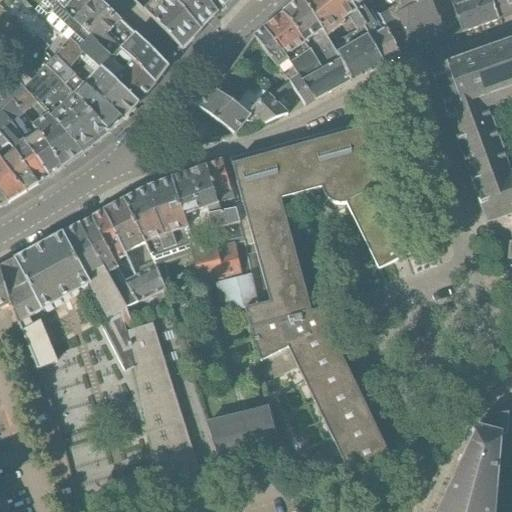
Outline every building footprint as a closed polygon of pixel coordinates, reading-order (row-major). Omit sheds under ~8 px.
[(73,42),(80,49),(99,65),(110,54),(98,41),(92,36),(55,0),(47,0),(35,12),(63,38),(70,44),(73,42)] [(123,52),(137,38),(122,23),(97,0),(55,0),(92,36),(98,41),(105,34),(123,52)] [(183,52),(202,32),(174,0),(154,0),(143,12),(183,52)] [(174,0),(202,32),(218,14),(206,0),(174,0)] [(206,0),(218,14),(232,0),(206,0)] [(300,0),(283,14),(306,46),(324,33),(302,0),(300,0)] [(347,23),(356,37),(366,31),(347,0),(302,0),(324,33),(328,40),(331,37),(347,24),(346,23),(347,23)] [(383,26),(379,17),(367,3),(365,0),(347,0),(366,31),(367,33),(383,26)] [(400,15),(396,8),(379,17),(401,59),(443,42),(447,40),(432,0),(431,0),(420,6),(400,15)] [(450,0),(453,9),(454,9),(461,28),(463,34),(500,21),(492,0),(450,0)] [(511,0),(492,0),(500,21),(511,16),(511,0)] [(291,65),(299,59),(310,52),(306,46),(283,14),(274,22),(264,30),(291,65)] [(386,65),(401,59),(383,26),(367,33),(371,40),(386,65)] [(294,71),(291,65),(264,30),(254,39),(284,78),(294,71)] [(306,46),(310,52),(299,59),(291,65),(294,71),(315,103),(334,92),(351,82),(337,56),(330,43),(328,40),(324,33),(306,46)] [(140,104),(156,85),(138,67),(129,75),(118,63),(126,55),(123,52),(105,34),(98,41),(110,54),(99,65),(108,74),(120,86),(140,104)] [(72,68),(60,55),(70,44),(63,38),(49,52),(54,58),(46,66),(111,133),(124,122),(87,83),(72,68)] [(138,67),(156,85),(168,68),(137,38),(123,52),(126,55),(138,67)] [(354,48),(337,56),(351,82),(367,74),(371,73),(386,65),(371,40),(357,46),(354,48)] [(511,41),(432,70),(488,224),(511,215),(511,41)] [(108,74),(99,65),(80,49),(73,42),(70,44),(60,55),(72,68),(87,83),(124,122),(133,112),(140,104),(120,86),(108,74)] [(84,155),(111,133),(46,66),(36,78),(24,89),(26,91),(38,104),(48,116),(84,155)] [(305,108),(315,103),(294,71),(284,78),(291,86),(305,108)] [(8,118),(3,111),(13,101),(26,91),(24,89),(18,83),(6,95),(0,88),(0,133),(9,143),(39,185),(51,177),(24,141),(13,125),(8,118)] [(251,116),(252,113),(265,126),(288,116),(266,95),(251,85),(236,106),(238,107),(251,116)] [(26,91),(13,101),(25,115),(38,104),(26,91)] [(235,136),(244,124),(251,116),(238,107),(236,106),(216,92),(211,97),(197,109),(216,122),(235,136)] [(64,168),(39,133),(33,138),(25,130),(27,128),(20,119),(25,115),(13,101),(3,111),(8,118),(13,125),(24,141),(51,177),(64,168)] [(64,168),(84,155),(48,116),(33,126),(39,133),(64,168)] [(253,344),(331,321),(326,310),(312,314),(281,201),(309,193),(311,199),(312,202),(317,209),(320,211),(329,202),(332,204),(336,206),(342,207),(347,206),(379,270),(411,254),(381,195),(394,189),(378,129),(377,129),(377,127),(233,167),(243,203),(236,205),(237,211),(248,257),(257,255),(270,300),(258,303),(245,309),(253,344)] [(0,198),(5,206),(28,192),(0,155),(0,150),(9,143),(0,133),(0,198)] [(0,155),(28,192),(39,185),(9,143),(0,150),(0,155)] [(237,211),(236,205),(234,201),(223,161),(205,168),(220,213),(237,211)] [(217,287),(243,394),(264,389),(253,344),(245,309),(258,303),(248,257),(237,211),(220,213),(205,168),(174,179),(189,245),(200,291),(217,287)] [(181,247),(189,245),(174,179),(146,189),(126,201),(146,246),(151,256),(164,251),(164,253),(169,251),(171,257),(184,253),(181,247)] [(126,282),(138,304),(139,304),(139,305),(166,291),(165,290),(167,290),(154,262),(140,270),(132,253),(146,246),(126,201),(104,212),(127,259),(135,278),(126,282)] [(117,265),(127,259),(104,212),(92,219),(117,265)] [(138,304),(126,282),(117,265),(92,219),(78,227),(124,311),(127,309),(138,304)] [(35,317),(76,295),(90,287),(108,320),(121,313),(124,311),(78,227),(48,243),(0,269),(11,305),(19,325),(20,325),(38,371),(59,363),(41,322),(39,323),(35,317)] [(0,311),(11,305),(0,269),(0,311)] [(121,313),(108,320),(101,325),(128,374),(134,370),(126,333),(121,313)] [(253,344),(264,389),(269,408),(206,423),(218,461),(219,461),(219,465),(252,453),(278,443),(287,462),(332,440),(350,477),(391,457),(329,330),(334,328),(331,321),(253,344)] [(126,333),(134,370),(161,485),(199,472),(153,325),(126,333)] [(497,511),(504,430),(505,415),(485,417),(480,427),(479,427),(438,511),(497,511)]
